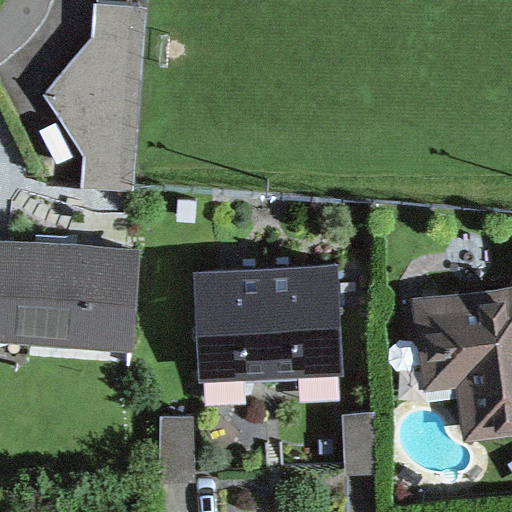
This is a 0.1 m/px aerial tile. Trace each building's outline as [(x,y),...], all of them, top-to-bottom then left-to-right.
[(139,0),(133,0),(98,0),(94,60),(74,59),(51,87),(71,119),(90,120),(86,184),(125,185),(131,104),(121,104),(122,80),(132,80),(139,0)] [(0,331),(130,341),(137,248),(0,238),(0,331)] [(266,265),(271,364),(341,360),(336,262),(266,265)] [(271,364),(266,265),(196,268),(201,367),(271,364)] [(511,288),(422,300),(430,376),(463,372),(471,425),(511,419),(511,288)] [(343,410),(345,466),(377,464),(374,408),(343,410)] [(195,472),(193,412),(161,413),(160,474),(195,472)]
